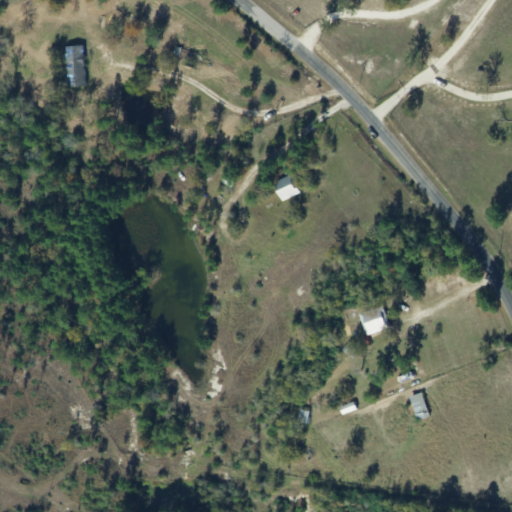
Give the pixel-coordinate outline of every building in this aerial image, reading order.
[(66,46),(66,87),(84,87),(84,46),(66,46)] [(190,70),(196,55),(181,49),(176,64),(190,70)] [(282,200),(299,193),(291,175),(274,183),(282,200)] [(367,336),(389,329),(381,306),(359,313),(367,336)] [(428,417),(420,393),(410,397),(417,420),(428,417)]
